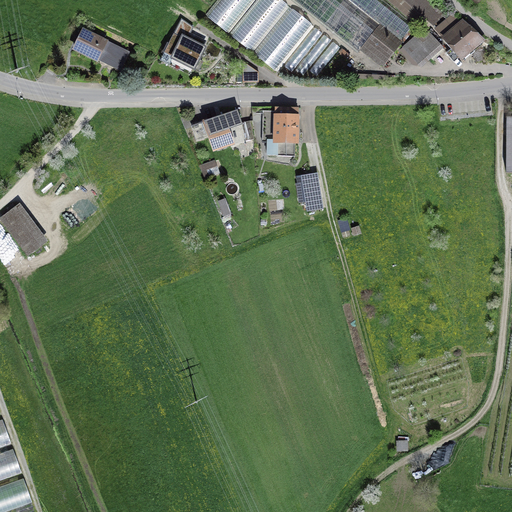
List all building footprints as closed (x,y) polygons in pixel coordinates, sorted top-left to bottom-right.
[(219,0),(207,16),(227,32),(252,0),(219,0)] [(281,0),(258,0),(231,35),(251,52),(288,5),(281,0)] [(361,49),(384,66),(417,24),(386,0),(291,0),(359,52),(361,49)] [(448,11),(434,0),(389,0),(416,22),(422,14),(436,25),(448,11)] [(292,9),(255,55),(275,71),(312,25),(292,9)] [(473,52),(470,49),(480,40),(454,15),(437,30),(446,40),(447,39),(465,60),(472,53),(476,62),(483,59),(483,62),(488,60),(483,48),(473,52)] [(324,32),(316,26),(286,65),(294,71),(324,32)] [(420,64),(440,45),(425,29),(405,47),(420,64)] [(117,68),(125,51),(83,31),(74,49),(96,60),(101,50),(110,54),(106,62),(117,68)] [(193,67),(203,47),(174,33),(164,53),(193,67)] [(333,40),(326,34),(298,69),(305,75),(333,40)] [(342,47),(334,41),(311,70),(319,76),(342,47)] [(57,54),(47,67),(55,72),(64,59),(57,54)] [(226,126),(241,121),(237,110),(198,124),(207,150),(231,142),(226,126)] [(294,152),(295,110),(267,110),(267,152),(294,152)] [(250,121),(242,123),(246,140),(254,139),(250,121)] [(215,161),(200,167),(205,179),(219,173),(215,161)] [(322,209),(319,195),(317,180),(298,183),(300,199),(306,198),(308,212),(322,209)] [(224,215),(232,212),(226,197),(219,200),(224,215)] [(24,208),(3,223),(30,260),(51,245),(24,208)] [(346,219),(339,221),(342,232),(349,230),(346,219)] [(2,417),(0,417),(0,442),(10,439),(2,417)] [(12,445),(0,449),(0,476),(21,469),(12,445)] [(23,475),(0,483),(0,508),(31,498),(23,475)]
